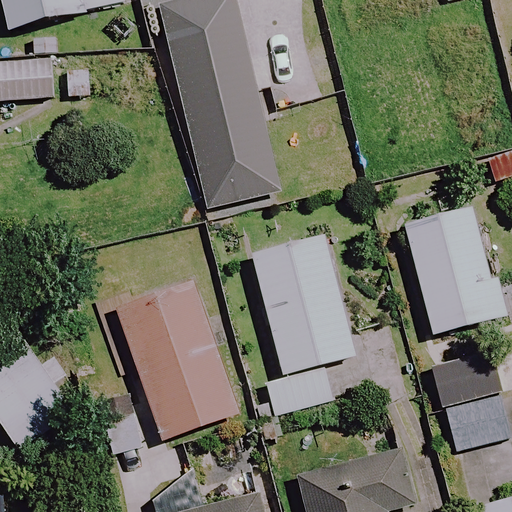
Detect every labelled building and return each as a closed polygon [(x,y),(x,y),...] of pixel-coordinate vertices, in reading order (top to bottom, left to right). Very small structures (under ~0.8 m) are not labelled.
[(0,0),(0,6),(8,37),(132,6),(130,0),(0,0)] [(229,0),(212,0),(157,13),(204,215),(276,199),(229,0)] [(474,0),(437,0),(442,14),(476,4),(474,0)] [(50,68),(0,66),(0,103),(49,104),(50,68)] [(497,323),(470,214),(402,231),(429,340),(497,323)] [(321,371),(352,364),(322,243),(250,260),(280,384),(264,388),(272,422),(330,408),(321,371)] [(190,286),(115,311),(160,446),(235,420),(190,286)] [(19,349),(0,359),(0,435),(13,457),(64,428),(19,349)] [(482,394),(475,366),(431,378),(439,406),(482,394)] [(508,443),(496,401),(442,416),(453,458),(508,443)] [(396,456),(297,481),(304,511),(417,511),(416,504),(408,506),(396,456)] [(256,511),(246,474),(145,503),(147,511),(256,511)]
